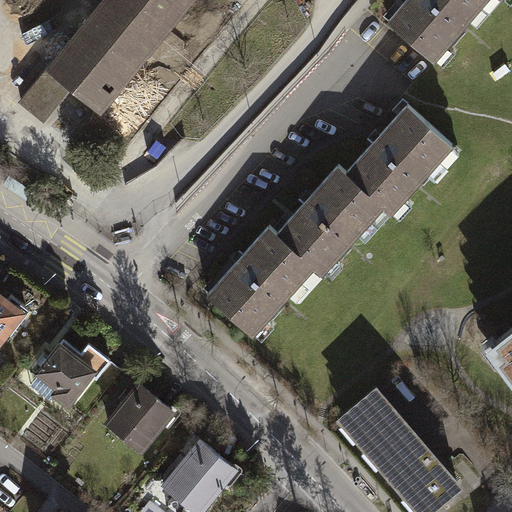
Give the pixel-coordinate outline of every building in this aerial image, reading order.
[(0,0),(0,32),(123,115),(200,0),(0,0)] [(406,0),(389,20),(434,59),(485,0),(406,0)] [(409,103),(347,171),(383,204),(391,211),(453,143),(409,103)] [(338,164),(278,231),(315,264),(322,271),(383,204),(347,171),(338,164)] [(270,224),(208,292),(253,333),(315,264),(278,231),(270,224)] [(7,298),(0,292),(0,341),(9,329),(8,328),(26,305),(11,293),(7,298)] [(511,327),(496,340),(506,352),(499,358),(511,374),(511,327)] [(82,351),(64,338),(39,371),(59,386),(55,392),(68,402),(91,373),(97,378),(111,359),(89,342),(82,351)] [(142,448),(173,409),(139,381),(108,420),(142,448)] [(377,387),(342,416),(423,511),(424,511),(450,490),(449,489),(457,482),(394,408),(394,407),(377,387)] [(200,511),(236,467),(201,438),(165,482),(200,511)]
